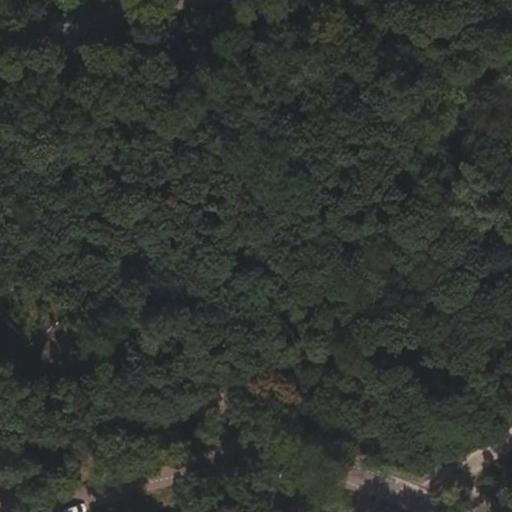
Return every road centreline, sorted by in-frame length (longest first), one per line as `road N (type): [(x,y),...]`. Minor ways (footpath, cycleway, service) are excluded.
road 1 (unclassified): [(3,511),(223,461),(341,470),(432,511)]
road 2 (unknown): [(384,511),(511,441)]
